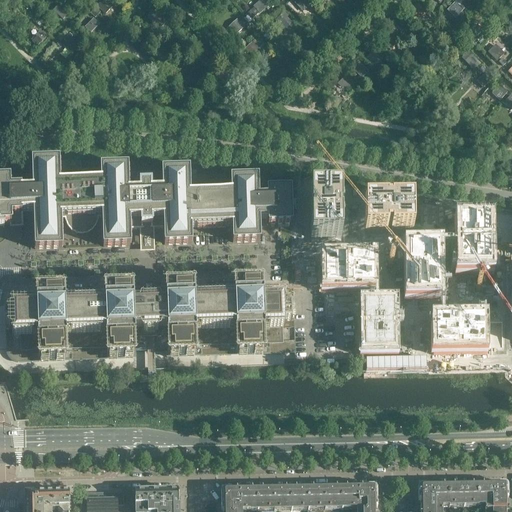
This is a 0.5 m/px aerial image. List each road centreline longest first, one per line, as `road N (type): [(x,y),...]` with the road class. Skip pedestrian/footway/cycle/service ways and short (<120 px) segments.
road 1 (secondary): [(0,458),(215,445)]
road 2 (secondary): [(215,445),(0,439)]
road 3 (residential): [(190,478),(404,473)]
road 4 (residential): [(12,511),(14,490),(24,482),(190,478)]
road 5 (secondary): [(511,434),(356,442)]
road 6 (secondary): [(356,442),(511,447)]
road 7 (secondary): [(215,445),(356,442)]
